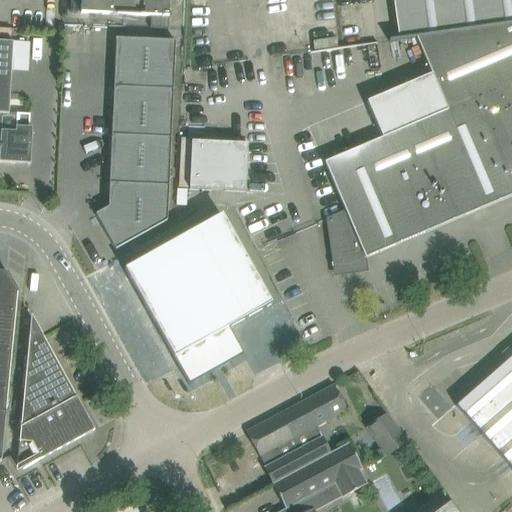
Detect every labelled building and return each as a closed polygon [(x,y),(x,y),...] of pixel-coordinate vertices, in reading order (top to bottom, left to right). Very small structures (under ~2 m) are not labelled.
[(169,0),(81,0),(80,14),(118,15),(117,27),(126,28),(127,16),(168,18),(169,0)] [(381,139),(324,164),(345,213),(328,221),(332,255),(335,275),(360,272),(359,261),(511,196),(511,180),(510,176),(511,174),(511,0),(396,0),(402,40),(388,41),(388,42),(416,39),(431,75),(408,85),(424,121),(383,139),(381,139)] [(170,154),(173,98),(175,42),(126,40),(117,40),(115,39),(108,208),(95,215),(115,251),(167,222),(170,154)] [(22,60),(24,42),(15,41),(12,59),(22,60)] [(0,115),(8,116),(12,43),(0,42),(0,115)] [(0,163),(30,165),(32,129),(29,129),(29,116),(16,115),(15,133),(0,132),(0,163)] [(245,194),(247,146),(191,143),(189,191),(245,194)] [(221,216),(124,270),(189,386),(243,356),(228,329),(271,305),(221,216)] [(0,373),(9,375),(17,294),(5,274),(0,273),(0,373)] [(94,432),(43,337),(29,336),(16,467),(20,465),(23,470),(94,432)] [(511,357),(456,407),(469,422),(511,470),(511,357)] [(0,462),(1,462),(6,414),(9,375),(0,373),(0,462)] [(247,434),(249,440),(259,457),(264,468),(320,439),(314,428),(346,412),(344,405),(334,387),(247,434)] [(365,429),(385,458),(407,443),(386,413),(365,429)] [(273,485),(329,455),(320,439),(264,468),(273,485)] [(363,471),(349,444),(329,455),(273,485),(272,485),(272,486),(273,488),(285,510),(280,511),(314,511),(306,496),(332,482),(340,499),(366,485),(359,473),(363,471)]
